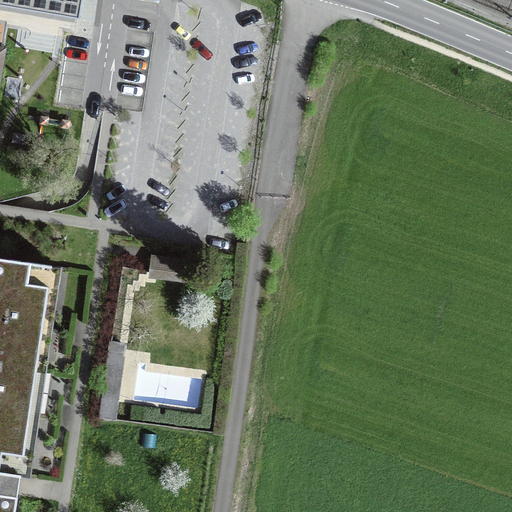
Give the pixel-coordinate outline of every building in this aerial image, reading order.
[(0,0),(0,6),(78,19),(81,0),(0,0)] [(61,267),(51,266),(51,265),(0,257),(0,472),(20,475),(30,476),(61,267)] [(188,277),(189,262),(154,258),(153,273),(188,277)] [(100,417),(111,418),(122,343),(111,341),(100,417)] [(0,492),(17,495),(20,475),(0,472),(0,492)] [(0,511),(14,511),(17,495),(0,492),(0,511)]
